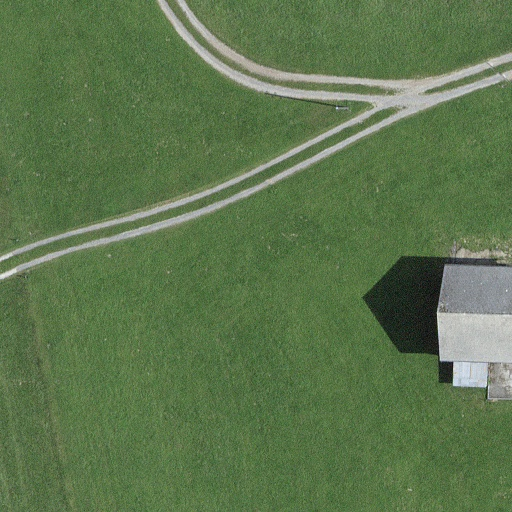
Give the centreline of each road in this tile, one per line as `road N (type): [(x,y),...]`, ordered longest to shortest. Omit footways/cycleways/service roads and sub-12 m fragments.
road 1 (track): [(0,273),(254,183),(413,97)]
road 2 (track): [(173,0),(193,45),(273,82),(413,97)]
